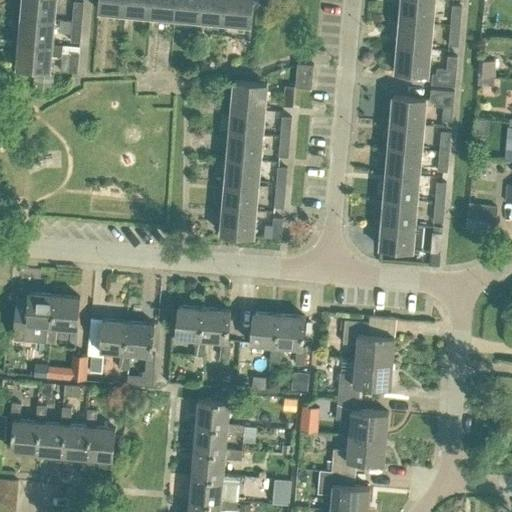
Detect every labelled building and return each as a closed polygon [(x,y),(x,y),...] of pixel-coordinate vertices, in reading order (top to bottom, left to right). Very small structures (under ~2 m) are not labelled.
[(23,0),(22,15),(55,18),(56,0),(23,0)] [(82,20),(83,0),(73,0),(72,19),(82,20)] [(99,0),(98,10),(124,12),(125,0),(99,0)] [(125,0),(124,12),(149,14),(149,0),(125,0)] [(149,0),(149,14),(175,17),(176,0),(149,0)] [(176,0),(175,17),(199,19),(200,0),(176,0)] [(200,0),(199,19),(225,21),(227,0),(200,0)] [(227,0),(225,21),(251,24),(253,0),(227,0)] [(401,0),(400,20),(433,23),(434,0),(401,0)] [(460,22),(461,3),(452,1),(450,21),(460,22)] [(22,15),(20,39),(53,41),(55,18),(22,15)] [(61,19),(60,28),(70,29),(71,20),(61,19)] [(72,19),(70,38),(80,39),(82,20),(72,19)] [(398,45),(431,48),(433,23),(400,20),(398,45)] [(450,21),(448,42),(458,43),(460,22),(450,21)] [(52,43),(53,41),(20,39),(18,65),(50,69),(52,53),(62,55),(63,44),(52,43)] [(395,71),(428,74),(431,48),(398,45),(395,71)] [(69,49),(67,69),(78,70),(79,50),(69,49)] [(431,81),(454,83),(457,53),(447,52),(446,66),(436,65),(435,70),(431,70),(431,81)] [(480,74),(497,75),(499,59),(481,58),(480,74)] [(312,88),(314,64),(298,62),(295,86),(312,88)] [(233,106),(265,109),(268,83),(235,80),(233,106)] [(282,102),(286,103),(293,103),(295,83),(285,82),(282,102)] [(430,86),(429,96),(433,97),(433,102),(443,103),(442,117),(451,118),(454,88),(430,86)] [(391,121),(423,124),(425,99),(393,96),(391,121)] [(230,131),(263,134),(265,109),(233,106),(230,131)] [(290,134),(292,114),(282,113),(280,133),(290,134)] [(389,146),(421,149),(423,124),(391,121),(389,146)] [(449,148),(451,128),(441,128),(439,148),(449,148)] [(228,156),(261,160),(263,134),(230,131),(228,156)] [(280,133),(278,153),(288,154),(290,134),(280,133)] [(386,171),(419,174),(421,149),(389,146),(386,171)] [(439,148),(437,168),(447,168),(449,148),(439,148)] [(225,182),(258,185),(261,160),(228,156),(225,182)] [(275,183),(285,184),(287,165),(277,163),(275,183)] [(384,196),(417,199),(419,174),(386,171),(384,196)] [(434,198),(444,199),(446,179),(436,178),(434,198)] [(223,207),(256,210),(258,185),(225,182),(223,207)] [(275,183),(273,203),(284,204),(285,184),(275,183)] [(382,221),(415,224),(417,199),(384,196),(382,221)] [(434,198),(433,218),(443,219),(444,199),(434,198)] [(469,202),(466,225),(494,229),(497,205),(469,202)] [(221,233),(253,235),(256,210),(223,207),(221,233)] [(271,234),(281,235),(283,215),(273,214),(271,234)] [(380,246),(412,249),(415,224),(382,221),(380,246)] [(430,249),(440,250),(442,229),(432,229),(430,249)] [(51,324),(54,293),(28,291),(27,303),(17,302),(14,337),(46,340),(48,324),(51,324)] [(77,326),(80,295),(54,293),(51,324),(48,324),(46,340),(56,341),(57,325),(77,326)] [(201,337),(204,306),(178,303),(175,334),(195,336),(194,353),(203,353),(205,337),(201,337)] [(226,339),(229,308),(204,306),(201,337),(205,337),(220,338),(219,355),(228,356),(229,339),(226,339)] [(279,360),(280,344),(277,343),(280,312),(254,310),(252,341),(255,342),(255,341),(270,343),(269,359),(279,360)] [(294,362),(303,362),(305,345),(302,344),(305,314),(280,312),(277,343),(280,344),(281,344),(296,345),(294,362)] [(380,331),(401,331),(401,316),(380,316),(380,331)] [(92,317),(88,353),(92,354),(103,355),(104,349),(105,349),(121,350),(120,367),(129,367),(130,351),(126,351),(129,319),(104,317),(104,318),(92,317)] [(355,356),(392,359),(394,334),(367,332),(368,319),(344,317),(342,341),(356,342),(355,356)] [(145,368),(145,369),(154,370),(156,352),(152,351),(155,321),(129,319),(126,351),(130,351),(147,352),(145,368)] [(73,352),(71,376),(86,377),(88,353),(73,352)] [(92,354),(90,369),(102,370),(103,355),(92,354)] [(337,393),(361,395),(362,383),(390,385),(392,359),(355,356),(354,372),(339,370),(337,393)] [(46,363),(35,362),(34,373),(46,374),(46,363)] [(128,372),(127,381),(144,383),(153,383),(154,370),(145,369),(145,374),(128,372)] [(349,433),(386,436),(388,409),(360,406),(361,395),(337,393),(336,416),(350,417),(349,433)] [(199,397),(196,423),(228,426),(228,422),(229,405),(245,407),(247,398),(229,396),(228,400),(199,397)] [(12,447),(37,450),(40,420),(36,419),(36,418),(20,417),(22,401),(13,400),(11,417),(14,418),(12,447)] [(37,450),(62,452),(65,422),(61,421),(61,420),(45,419),(47,403),(38,402),(36,418),(36,419),(40,420),(37,450)] [(63,452),(87,454),(90,424),(86,424),(86,423),(70,421),(72,406),(63,405),(62,420),(61,420),(61,421),(65,422),(62,452),(63,452)] [(305,405),(304,428),(322,429),(322,405),(305,405)] [(87,454),(113,456),(115,425),(96,424),(97,408),(88,407),(86,423),(86,424),(90,424),(87,454)] [(196,423),(194,448),(226,451),(226,447),(227,431),(243,432),(245,423),(228,422),(228,426),(196,423)] [(342,471),(342,472),(355,472),(356,459),(384,461),(386,436),(349,433),(348,448),(333,447),(331,469),(331,470),(342,471)] [(194,448),(192,473),(224,476),(224,472),(223,472),(225,457),(241,458),(242,448),(226,447),(226,451),(194,448)] [(331,508),(368,511),(370,483),(342,480),(342,472),(342,471),(331,470),(331,469),(319,468),(318,492),(332,493),(331,508)] [(192,473),(189,498),(221,501),(222,497),(221,497),(223,481),(239,482),(241,474),(224,472),(224,476),(192,473)] [(0,476),(0,487),(18,489),(19,478),(0,476)] [(0,499),(17,501),(18,490),(0,488),(0,499)] [(189,498),(188,511),(220,511),(220,507),(237,508),(238,498),(222,497),(221,501),(189,498)] [(0,509),(16,511),(17,501),(0,499),(0,509)]
